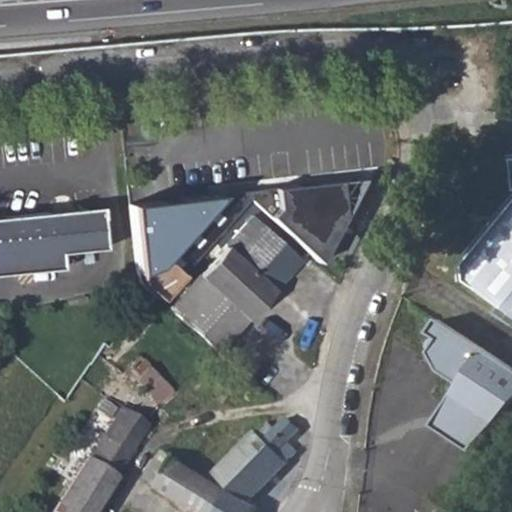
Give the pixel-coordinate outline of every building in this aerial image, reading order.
[(336,183),(248,192),(250,200),(315,258),(341,218),(336,183)] [(248,192),(126,203),(134,273),(144,297),(156,298),(250,200),(248,192)] [(0,208),(0,266),(57,265),(56,251),(105,248),(103,204),(0,208)] [(468,284),(511,312),(511,211),(465,268),(468,284)] [(218,353),(302,262),(252,216),(167,306),(218,353)] [(501,418),(511,405),(511,366),(439,320),(430,334),(440,340),(439,342),(435,341),(432,343),(431,347),(434,351),(432,353),(440,370),(461,383),(440,419),(478,444),(501,418)] [(158,403),(172,389),(146,366),(145,367),(135,358),(129,366),(137,373),(133,378),(158,403)] [(74,450),(87,458),(118,406),(106,398),(74,450)] [(511,427),(511,405),(501,418),(511,427)] [(94,511),(147,425),(118,406),(87,458),(52,511),(94,511)] [(281,435),(286,441),(297,429),(286,418),(274,429),(281,435)] [(435,427),(472,450),(478,444),(440,419),(435,427)] [(286,441),(281,435),(274,429),(266,421),(208,478),(162,449),(145,475),(145,478),(152,488),(192,511),(252,511),(256,506),(250,502),(297,452),(293,447),(286,441)] [(286,441),(293,447),(304,435),(297,429),(286,441)]
